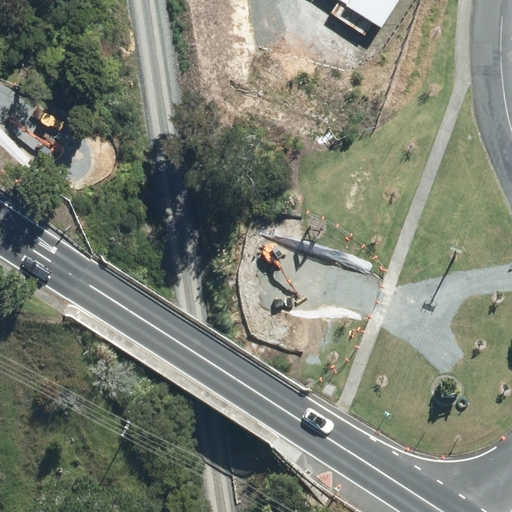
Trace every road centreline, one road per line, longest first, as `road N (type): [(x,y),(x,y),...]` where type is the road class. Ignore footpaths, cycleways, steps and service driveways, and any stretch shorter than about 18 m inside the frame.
road 1 (trunk): [(0,230),(441,511)]
road 2 (unclassified): [(511,0),(511,129)]
